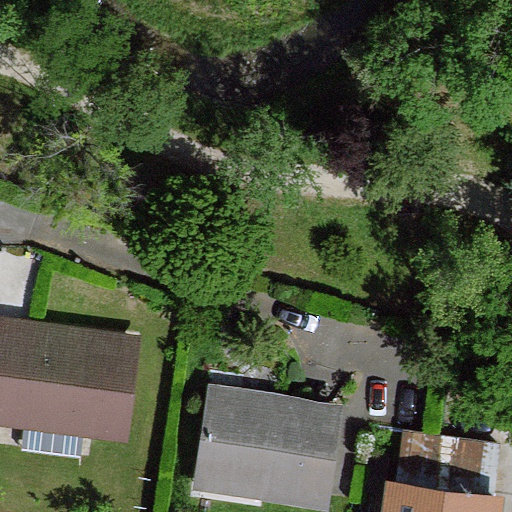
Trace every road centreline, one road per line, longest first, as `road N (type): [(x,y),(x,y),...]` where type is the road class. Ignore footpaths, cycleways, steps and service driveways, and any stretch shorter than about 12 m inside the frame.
road 1 (track): [(511,208),(463,190),(261,177),(0,56)]
road 2 (residential): [(0,211),(391,363)]
